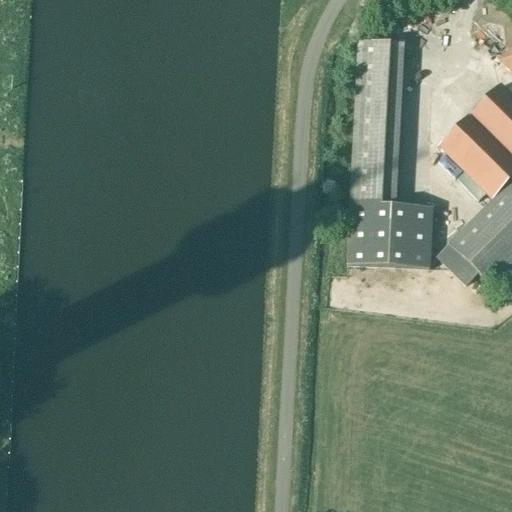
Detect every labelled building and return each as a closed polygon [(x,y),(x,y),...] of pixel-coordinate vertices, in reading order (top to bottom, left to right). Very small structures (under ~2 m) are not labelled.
[(415,24),(424,41),(436,35),(427,18),(415,24)] [(387,207),(390,135),(395,46),(358,44),(346,264),(384,266),(384,265),(435,269),(438,211),(387,207)] [(511,50),(499,63),(511,75),(511,50)] [(471,112),(511,152),(511,97),(499,84),(471,112)] [(511,179),(511,152),(471,112),(436,148),(490,202),(511,179)] [(511,270),(511,183),(446,247),(490,292),(511,270)]
